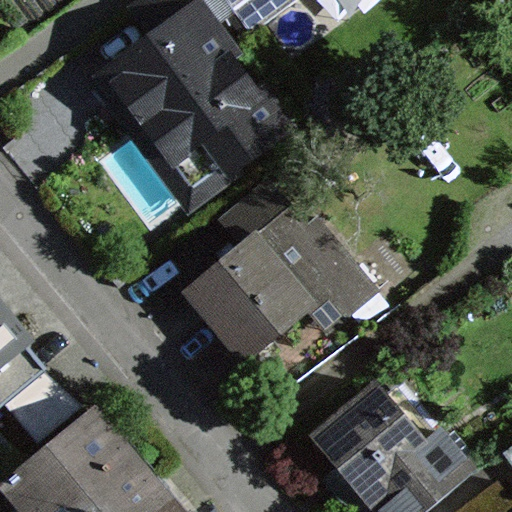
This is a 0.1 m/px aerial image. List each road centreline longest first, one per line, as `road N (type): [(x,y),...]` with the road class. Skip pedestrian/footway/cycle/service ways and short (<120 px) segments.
road 1 (residential): [(274,511),(0,185)]
road 2 (residential): [(110,0),(0,79)]
